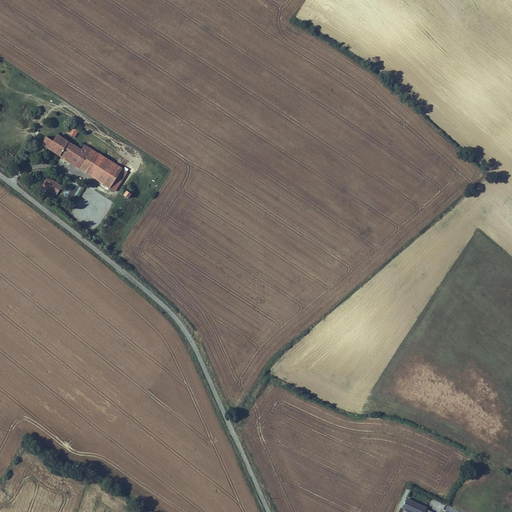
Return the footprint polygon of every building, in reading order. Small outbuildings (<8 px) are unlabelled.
[(77,129),(70,125),(66,131),(73,135),(77,129)] [(41,142),(69,160),(72,156),(79,160),(77,164),(97,177),(108,159),(83,143),(80,148),(57,134),(53,141),(45,136),(41,142)] [(69,160),(77,164),(79,160),(72,156),(69,160)] [(125,170),(108,159),(97,177),(103,181),(110,170),(116,173),(109,184),(113,187),(125,170)] [(110,170),(103,181),(109,184),(116,173),(110,170)] [(61,184),(48,175),(42,183),(55,193),(61,184)] [(130,191),(125,188),(122,193),(127,196),(130,191)] [(431,511),(426,510),(427,508),(406,498),(401,510),(404,511),(431,511)]
